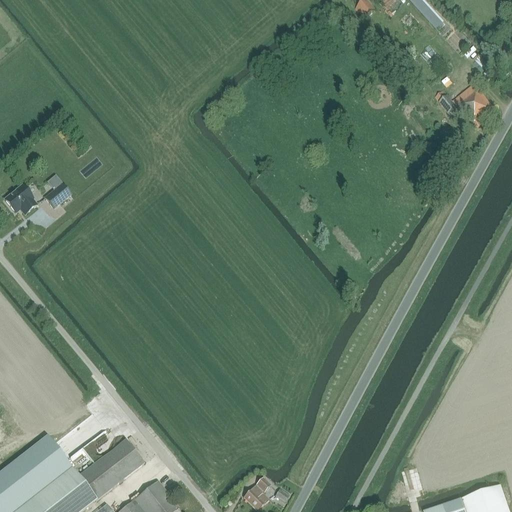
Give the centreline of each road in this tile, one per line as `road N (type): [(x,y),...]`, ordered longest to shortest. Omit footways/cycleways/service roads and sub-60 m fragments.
road 1 (tertiary): [(292,511),(511,108)]
road 2 (unclassified): [(209,511),(0,255)]
road 3 (unclassified): [(352,511),(511,222)]
